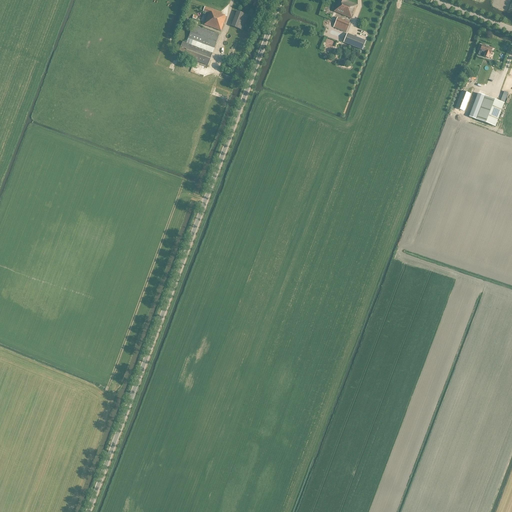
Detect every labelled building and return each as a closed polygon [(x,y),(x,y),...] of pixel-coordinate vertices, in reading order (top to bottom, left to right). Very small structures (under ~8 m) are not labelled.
[(357,5),(346,1),(346,0),(338,0),(334,11),(352,18),(357,5)] [(227,16),(223,14),(223,13),(205,7),(203,11),(209,13),(205,24),(221,31),(227,16)] [(231,26),(243,30),(249,15),(237,11),(231,26)] [(346,32),(350,23),(338,18),(334,27),(346,32)] [(215,49),(220,34),(193,25),(188,39),(215,49)] [(347,35),(344,42),(363,50),(366,42),(347,35)] [(178,54),(208,65),(213,53),(186,44),(187,42),(183,41),(178,54)] [(493,48),(483,45),(479,54),(489,58),(493,48)] [(222,68),(220,74),(231,79),(234,73),(222,68)] [(471,94),(462,91),(458,103),(466,106),(471,94)] [(485,96),(476,119),(495,126),(504,103),(485,96)]
